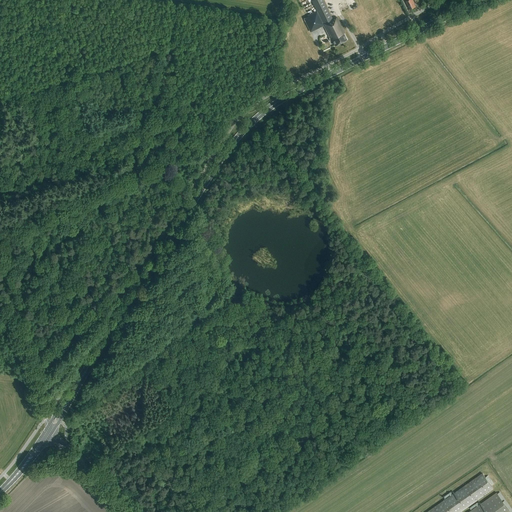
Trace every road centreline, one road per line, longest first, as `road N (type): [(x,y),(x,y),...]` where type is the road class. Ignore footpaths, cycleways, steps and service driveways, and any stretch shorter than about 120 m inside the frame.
road 1 (primary): [(84,373),(199,184),(251,122),(320,78),(481,0)]
road 2 (track): [(0,231),(155,156)]
road 3 (track): [(0,278),(45,417)]
